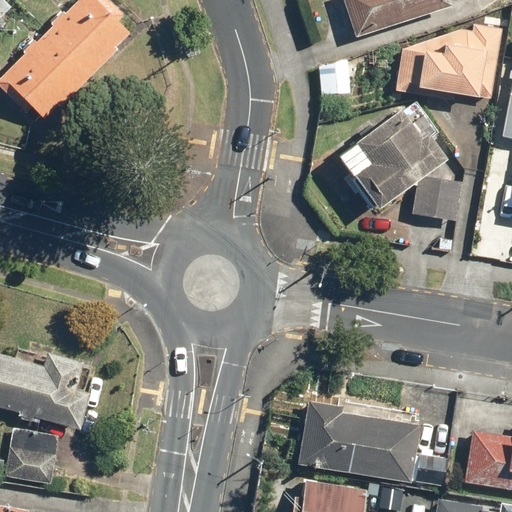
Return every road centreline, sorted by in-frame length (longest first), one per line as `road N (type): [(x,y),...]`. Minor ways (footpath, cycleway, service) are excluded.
road 1 (residential): [(260,290),(511,335)]
road 2 (residential): [(226,0),(250,89),(230,236)]
road 3 (secondary): [(243,318),(214,452),(190,476)]
road 4 (secondary): [(190,476),(176,445),(180,314)]
road 5 (secondary): [(59,232),(110,218),(187,242)]
road 6 (secondary): [(168,291),(105,265),(59,232)]
